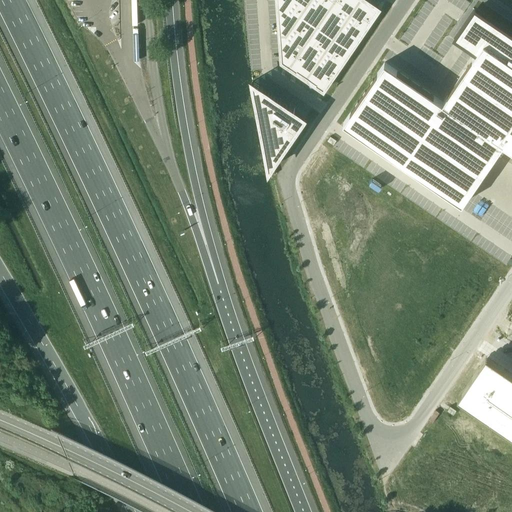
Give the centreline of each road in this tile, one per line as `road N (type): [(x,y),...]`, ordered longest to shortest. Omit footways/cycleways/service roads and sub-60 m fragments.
road 1 (unclassified): [(511,284),(413,429),(381,433),(294,213),(291,168),(406,0)]
road 2 (motorway): [(246,511),(10,0)]
road 3 (motorway): [(303,511),(218,283),(182,120),(170,0)]
road 4 (motorway): [(0,102),(190,511)]
road 5 (motorway): [(0,279),(130,511)]
road 6 (unknown): [(259,143),(247,213),(272,304),(320,282)]
road 7 (secondary): [(189,511),(0,420)]
road 8 (unknown): [(272,304),(313,428),(335,448)]
